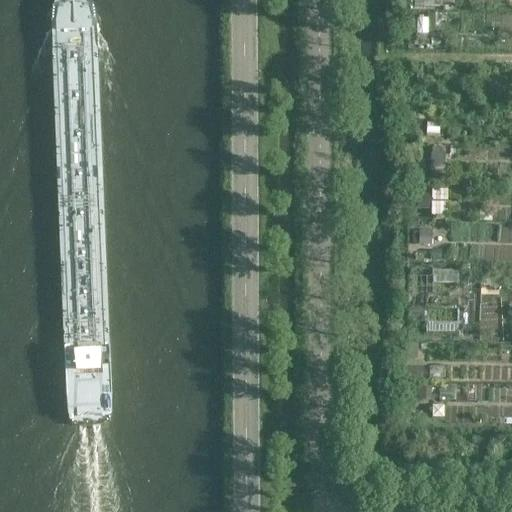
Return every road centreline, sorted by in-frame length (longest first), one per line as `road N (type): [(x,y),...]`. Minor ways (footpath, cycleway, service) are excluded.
road 1 (unclassified): [(331,511),(323,456),(320,0)]
road 2 (tertiary): [(245,0),(249,511)]
